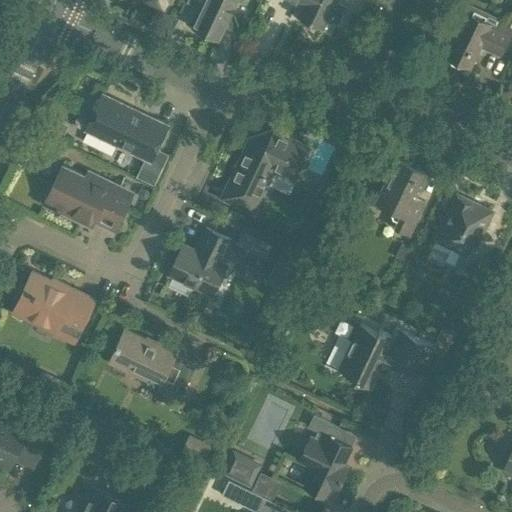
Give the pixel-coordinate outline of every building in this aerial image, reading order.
[(204,0),(192,25),(219,38),(236,0),(204,0)] [(323,28),(327,18),(335,22),(339,20),(344,9),(343,5),(335,2),(335,0),(292,0),(297,2),(298,0),(304,2),(297,15),(323,28)] [(511,9),(505,20),(501,19),(463,0),(452,4),(446,19),(459,25),(444,55),(470,67),(480,45),(500,54),(510,34),(511,34),(511,9)] [(167,124),(103,93),(85,129),(150,160),(167,124)] [(252,139),(249,137),(227,185),(232,188),(226,200),(252,212),(261,194),(262,194),(263,194),(261,193),(272,169),(295,179),(310,147),(272,129),(270,130),(267,131),(253,135),(252,139)] [(426,201),(415,196),(427,171),(400,158),(387,185),(384,183),(375,201),(390,208),(393,218),(397,220),(395,224),(397,228),(409,234),(426,201)] [(149,165),(142,179),(154,184),(161,170),(149,165)] [(114,230),(132,192),(88,171),(85,176),(63,166),(45,203),(55,208),(55,210),(59,212),(60,211),(91,225),(94,220),(114,230)] [(448,255),(452,246),(463,252),(456,266),(475,275),(487,250),(476,244),(492,211),(457,195),(436,239),(437,239),(433,248),(448,255)] [(240,226),(245,216),(231,209),(226,219),(240,226)] [(207,227),(196,250),(183,244),(169,273),(212,293),(226,264),(220,261),(230,239),(207,227)] [(243,247),(265,257),(271,245),(249,234),(243,247)] [(401,244),(394,257),(407,263),(413,250),(401,244)] [(320,284),(310,269),(294,279),(303,294),(320,284)] [(32,270),(12,311),(54,331),(53,333),(74,343),(94,300),(32,270)] [(384,357),(411,370),(419,374),(433,345),(396,327),(393,335),(379,328),(378,331),(360,323),(338,369),(355,377),(354,380),(369,387),(384,357)] [(161,381),(157,389),(179,400),(197,363),(176,353),(178,349),(162,341),(160,346),(125,329),(109,361),(146,379),(148,374),(161,381)] [(52,393),(64,399),(70,385),(59,379),(52,393)] [(308,426),(318,431),(315,436),(311,434),(298,460),(312,467),(304,486),(328,497),(332,489),(336,491),(348,467),(344,465),(353,446),(334,437),(339,426),(314,414),(308,426)] [(13,427),(0,420),(0,465),(10,471),(25,438),(11,431),(13,427)] [(46,443),(52,429),(33,420),(27,434),(46,443)] [(202,465),(206,457),(212,445),(190,434),(180,453),(188,457),(187,458),(202,465)] [(263,463),(233,449),(222,473),(251,487),(263,463)] [(511,450),(503,469),(511,473),(511,450)] [(125,511),(127,510),(153,506),(147,469),(122,474),(112,495),(93,486),(80,511),(125,511)] [(229,480),(222,494),(260,511),(281,511),(284,507),(229,480)]
